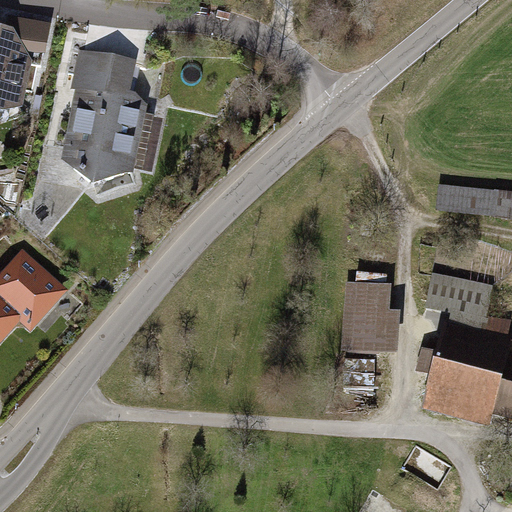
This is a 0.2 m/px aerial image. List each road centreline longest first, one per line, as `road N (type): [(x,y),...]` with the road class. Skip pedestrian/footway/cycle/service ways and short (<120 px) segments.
road 1 (unclassified): [(467,511),(472,486),(465,464),(433,434),(98,410),(73,386)]
road 2 (tertiary): [(73,386),(197,237),(340,105)]
road 3 (track): [(340,105),(359,126),(397,220),(411,432)]
road 4 (residential): [(42,0),(222,26),(275,44),(340,105)]
road 5 (tertiary): [(340,105),(470,0)]
